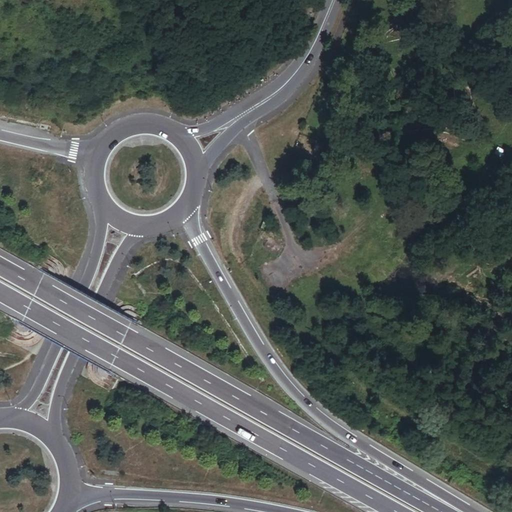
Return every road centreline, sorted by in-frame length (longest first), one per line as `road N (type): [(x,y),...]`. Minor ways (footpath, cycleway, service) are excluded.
road 1 (trunk): [(443,511),(0,264)]
road 2 (trunk): [(0,290),(396,511)]
road 3 (trunk): [(469,511),(310,404),(222,284),(187,203)]
road 4 (secondary): [(108,206),(97,254),(36,394),(11,421)]
road 5 (secondary): [(52,441),(60,385),(142,223)]
road 6 (trunk): [(65,502),(162,498),(263,511)]
road 7 (tertiary): [(238,118),(294,76),(334,0)]
